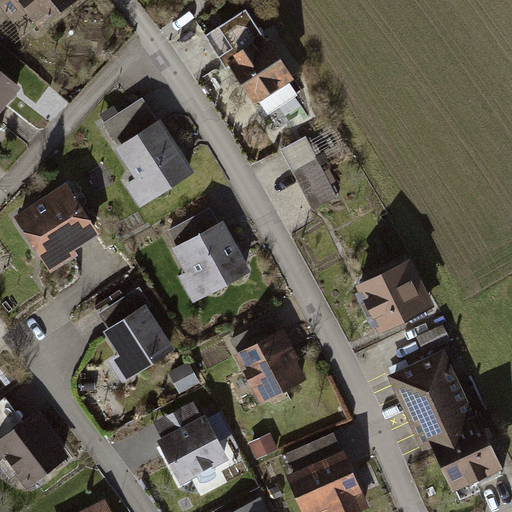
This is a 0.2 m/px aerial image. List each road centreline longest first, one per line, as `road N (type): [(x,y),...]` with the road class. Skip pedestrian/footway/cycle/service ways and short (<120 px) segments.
road 1 (residential): [(414,511),(284,246),(123,0)]
road 2 (residential): [(38,353),(148,511)]
